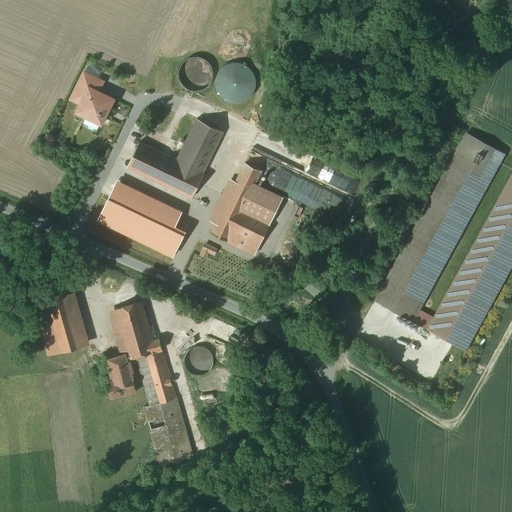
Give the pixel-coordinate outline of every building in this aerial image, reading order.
[(198,59),(191,59),(185,61),(180,66),(178,73),(178,80),(181,86),(186,91),(192,94),(199,93),(205,90),(210,85),(212,78),(212,72),(209,66),(204,61),(198,59)] [(215,78),(214,85),(216,91),(220,97),(225,101),(232,103),(239,103),(245,101),(250,96),(253,91),(255,84),(254,78),(252,72),(247,67),(241,64),(235,63),(228,64),(222,67),(218,71),(215,78)] [(102,126),(115,98),(100,90),(105,80),(82,69),(68,99),(77,104),(73,112),(102,126)] [(196,119),(176,160),(139,142),(127,167),(191,198),(203,173),(223,132),(196,119)] [(465,132),(373,300),(412,322),(505,154),(465,132)] [(265,162),(249,155),(225,204),(241,211),(247,198),(257,203),(268,181),(309,201),(316,187),(265,163),(265,162)] [(511,171),(425,329),(466,351),(511,267),(511,171)] [(168,200),(131,182),(123,200),(141,209),(137,217),(155,226),(168,200)] [(98,217),(102,220),(119,190),(115,187),(98,217)] [(241,211),(225,204),(211,233),(254,254),(268,225),(241,212),(241,211)] [(201,255),(208,258),(211,253),(217,255),(220,249),(207,243),(201,255)] [(83,346),(66,285),(31,295),(48,356),(83,346)] [(152,341),(140,301),(114,309),(127,353),(129,359),(136,357),(150,405),(150,406),(176,399),(158,339),(152,341)] [(209,366),(210,360),(209,355),(206,351),(201,348),(196,347),(190,348),(186,351),(183,356),(182,361),(183,367),(186,371),(191,374),(196,375),(202,374),(206,371),(209,366)] [(127,353),(106,359),(112,380),(105,382),(110,399),(136,392),(131,375),(133,374),(129,359),(127,353)] [(176,399),(150,406),(150,405),(144,407),(160,466),(192,457),(176,399)]
